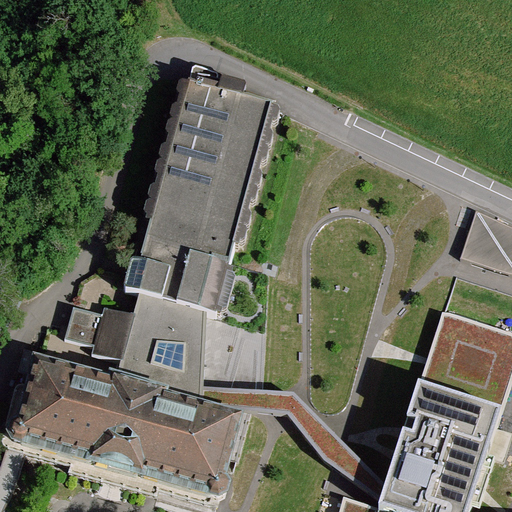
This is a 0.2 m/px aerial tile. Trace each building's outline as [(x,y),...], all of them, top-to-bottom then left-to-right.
[(140,299),(185,312),(217,321),(274,111),(190,88),(142,264),(151,267),(150,271),(135,267),(132,269),(125,295),(140,299)] [(511,225),(478,211),(461,257),(511,274),(511,225)] [(0,342),(21,304),(9,297),(0,313),(0,342)] [(183,323),(185,312),(140,299),(135,320),(123,365),(116,391),(161,404),(183,323)] [(123,365),(135,320),(106,313),(104,320),(74,312),(68,336),(67,341),(94,348),(92,357),(123,365)] [(381,511),(470,511),(511,386),(511,339),(444,318),(381,511)] [(227,334),(183,323),(161,404),(205,416),(215,377),(227,334)] [(67,341),(68,336),(49,332),(39,370),(116,391),(123,365),(92,357),(94,348),(67,341)] [(296,353),(227,334),(215,377),(284,397),(296,353)] [(39,370),(28,409),(15,405),(12,410),(3,443),(4,450),(9,453),(27,458),(72,470),(160,494),(207,507),(212,500),(220,502),(225,500),(227,492),(222,483),(238,425),(205,416),(161,404),(116,391),(39,370)] [(0,511),(5,511),(15,493),(27,458),(9,453),(4,468),(0,477),(0,511)]
